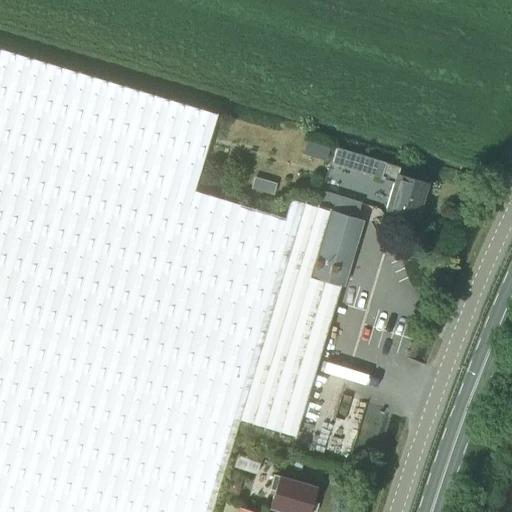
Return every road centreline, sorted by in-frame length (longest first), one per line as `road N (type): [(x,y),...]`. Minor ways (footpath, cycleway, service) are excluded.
road 1 (unclassified): [(400,511),(511,213)]
road 2 (primary): [(427,511),(511,290)]
